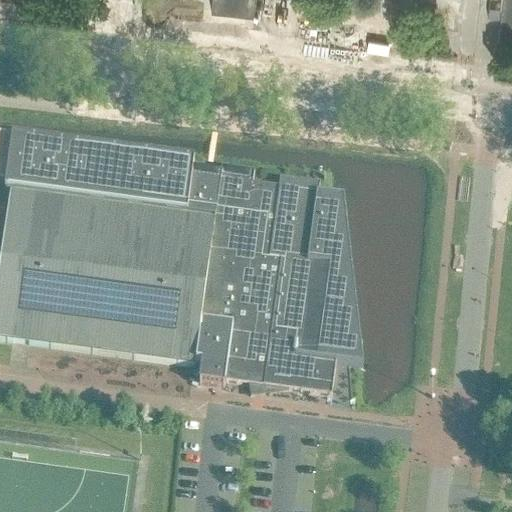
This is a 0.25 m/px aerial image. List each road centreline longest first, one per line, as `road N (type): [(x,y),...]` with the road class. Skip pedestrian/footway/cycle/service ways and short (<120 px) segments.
road 1 (tertiary): [(495,95),(119,36)]
road 2 (tertiary): [(116,62),(491,122)]
road 3 (unclassified): [(461,424),(491,122)]
